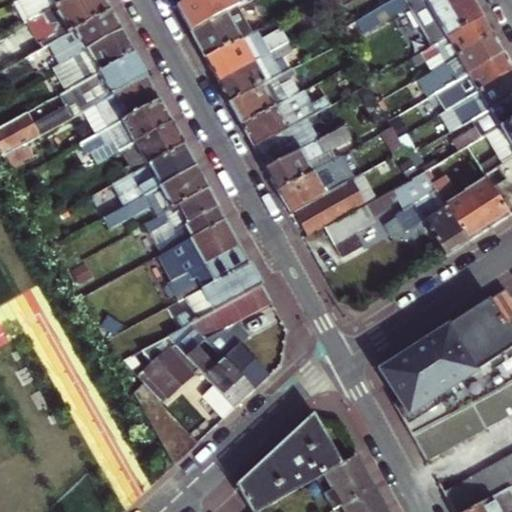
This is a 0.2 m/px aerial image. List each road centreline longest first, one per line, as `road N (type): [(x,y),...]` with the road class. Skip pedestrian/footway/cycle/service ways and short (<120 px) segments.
road 1 (residential): [(142,0),(343,360)]
road 2 (residential): [(172,511),(343,360)]
road 3 (residential): [(343,360),(511,252)]
road 4 (residential): [(343,360),(425,511)]
